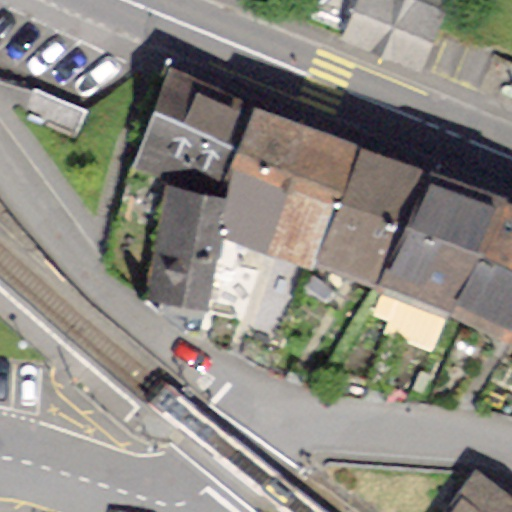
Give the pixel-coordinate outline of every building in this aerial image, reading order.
[(440,12),(411,0),(361,0),(348,33),(419,63),(440,12)] [(145,165),(217,185),(231,188),(258,113),(176,73),(145,165)] [(244,238),(285,252),(318,263),(359,149),(328,138),(308,131),(258,113),(231,188),(226,231),(244,238)] [(428,173),(394,161),(359,149),(318,263),(355,272),(380,279),(428,173)] [(504,207),(486,199),(428,173),(380,279),(402,289),(456,313),(504,207)] [(227,202),(172,192),(153,296),(208,306),(227,202)] [(511,210),(504,207),(456,313),(510,337),(511,338),(511,210)] [(511,511),(511,501),(479,480),(457,511),(511,511)]
